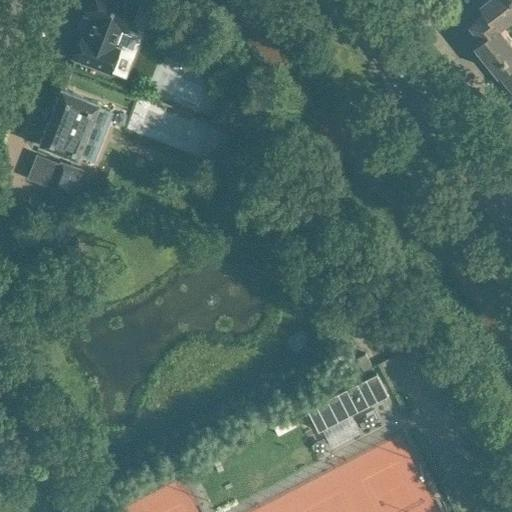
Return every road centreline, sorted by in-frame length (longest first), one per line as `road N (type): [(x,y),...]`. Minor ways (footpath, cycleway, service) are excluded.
road 1 (tertiary): [(511,220),(369,40)]
road 2 (residential): [(66,511),(0,382)]
